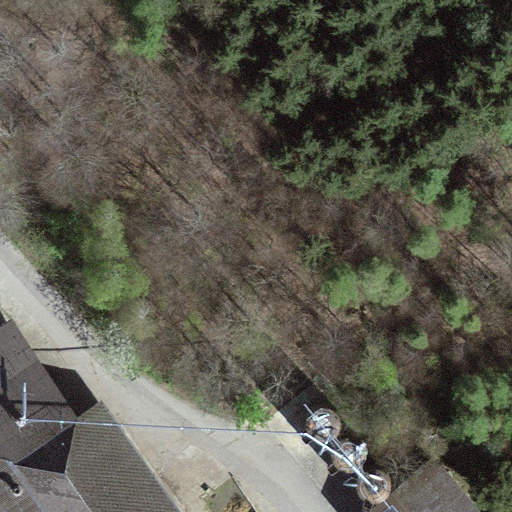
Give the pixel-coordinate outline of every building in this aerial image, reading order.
[(183,511),(102,395),(77,412),(10,314),(0,320),(0,511),(183,511)] [(324,400),(315,403),(309,411),(307,420),(312,429),(320,434),(329,433),(337,428),(341,419),(339,410),(333,403),(324,400)] [(349,431),(340,434),(334,442),(332,451),(337,460),(345,465),(354,464),(362,459),(366,450),(364,441),(358,434),(349,431)] [(483,511),(435,454),(364,511),(483,511)] [(372,463),(363,466),(356,473),(355,482),(360,491),(368,496),(377,496),(385,490),(389,482),(387,472),(381,465),(372,463)]
